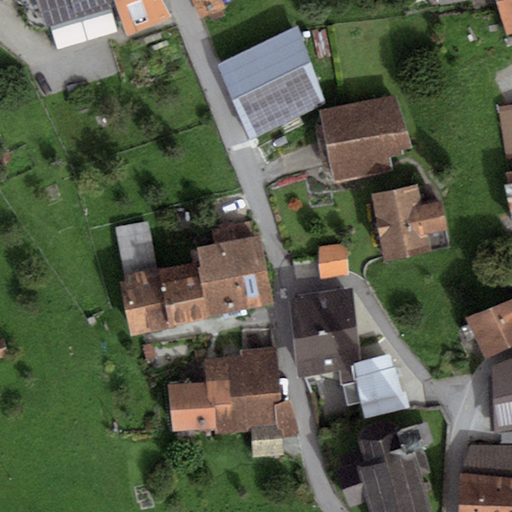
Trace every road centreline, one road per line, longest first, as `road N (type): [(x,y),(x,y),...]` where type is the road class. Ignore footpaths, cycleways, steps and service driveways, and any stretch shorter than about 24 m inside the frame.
road 1 (residential): [(335,511),(304,456),(281,291),(252,183),(175,0)]
road 2 (residential): [(511,354),(487,365),(465,411),(451,511)]
